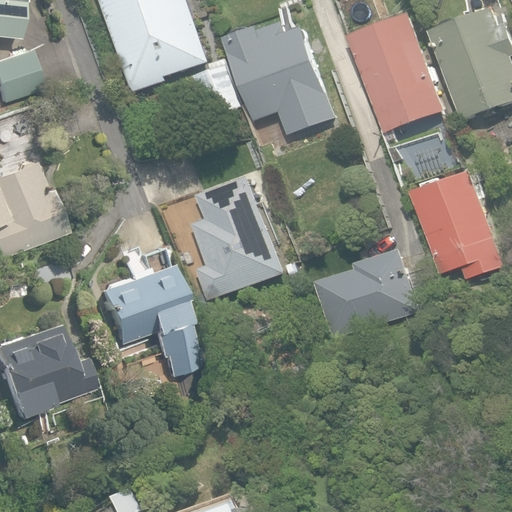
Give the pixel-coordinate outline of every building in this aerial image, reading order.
[(0,0),(0,37),(16,39),(20,0),(0,0)] [(104,0),(136,93),(170,82),(168,78),(213,63),(191,0),(104,0)] [(433,33),(465,121),(511,103),(511,27),(511,24),(505,26),(499,9),(463,22),(460,21),(458,21),(455,21),(452,21),(449,22),(447,24),(444,27),(443,29),(433,33)] [(351,37),(386,134),(437,116),(430,96),(441,92),(413,15),(351,37)] [(227,39),(261,138),(296,126),(290,110),(329,96),(306,28),(302,29),(301,29),(299,29),(297,29),(295,30),(293,31),(292,32),(291,33),(290,34),(286,23),(262,31),(261,27),(253,30),(250,29),(247,29),(244,29),(242,30),(239,31),(237,32),(236,33),(234,35),(233,37),(227,39)] [(0,59),(0,97),(3,108),(44,94),(29,50),(0,59)] [(196,78),(212,119),(245,107),(230,66),(196,78)] [(0,259),(67,234),(50,189),(44,191),(35,167),(48,162),(27,108),(0,118),(0,167),(2,173),(0,173),(0,259)] [(465,268),(469,281),(507,268),(475,172),(415,192),(443,276),(465,268)] [(206,290),(210,301),(229,295),(288,275),(254,177),(200,196),(209,220),(195,225),(210,266),(199,270),(206,290)] [(147,359),(155,381),(197,366),(182,325),(188,323),(179,299),(182,298),(170,263),(165,265),(159,248),(121,262),(128,281),(97,292),(115,343),(150,331),(159,355),(147,359)] [(319,282),(339,348),(354,344),(351,335),(424,312),(423,310),(443,304),(432,267),(412,273),(405,250),(359,264),(360,270),(319,282)] [(30,271),(38,292),(70,279),(62,258),(30,271)] [(297,263),(288,266),(293,282),(302,279),(297,263)] [(0,342),(0,370),(18,420),(95,391),(82,357),(69,361),(55,322),(0,342)] [(178,378),(186,399),(212,390),(205,369),(178,378)] [(249,511),(244,499),(207,511),(249,511)]
